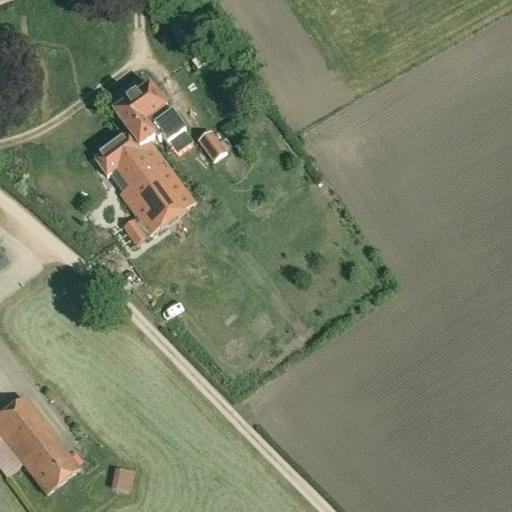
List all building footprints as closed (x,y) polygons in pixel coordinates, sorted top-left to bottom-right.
[(159,19),(185,55),(203,42),(180,7),(159,19)] [(160,42),(165,47),(172,43),(167,36),(160,42)] [(191,61),(199,73),(218,60),(212,48),(191,61)] [(197,207),(151,144),(160,138),(150,125),(170,111),(154,89),(116,115),(132,137),(97,163),(129,208),(115,218),(138,250),(197,207)] [(158,131),(172,148),(189,135),(176,118),(158,131)] [(227,132),(218,138),(216,135),(201,146),(216,167),(230,157),(229,154),(238,148),(227,132)] [(171,256),(184,243),(176,235),(163,248),(171,256)] [(128,256),(113,260),(117,276),(132,272),(128,256)] [(24,467),(49,499),(82,473),(26,401),(0,420),(0,435),(6,443),(0,447),(0,466),(9,478),(24,467)]
